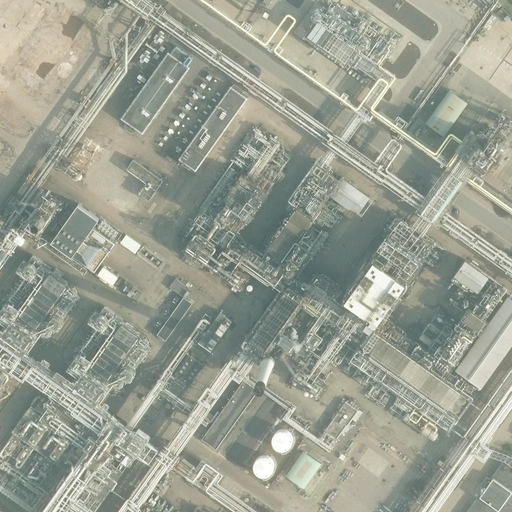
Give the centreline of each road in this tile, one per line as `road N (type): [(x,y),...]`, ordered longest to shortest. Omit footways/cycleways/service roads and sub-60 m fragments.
road 1 (unknown): [(137,232),(177,169),(69,95)]
road 2 (unknown): [(199,184),(281,76)]
